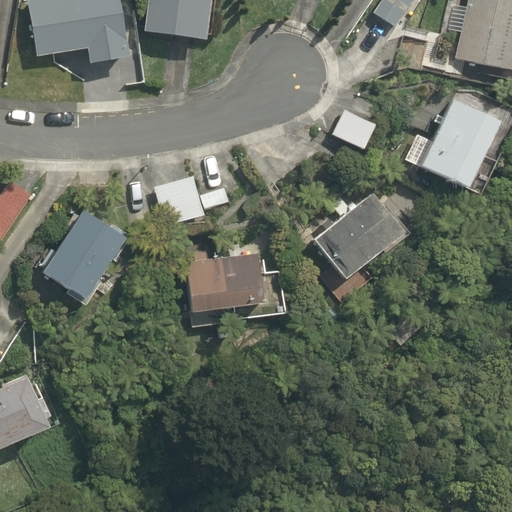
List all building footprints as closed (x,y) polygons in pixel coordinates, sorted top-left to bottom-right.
[(116,0),(55,0),(24,6),(36,68),(82,59),(84,71),(128,62),(116,0)] [(203,49),(210,0),(145,0),(140,41),(203,49)] [(418,0),(385,0),(374,20),(399,34),(418,0)] [(511,0),(469,0),(455,62),(511,75),(511,0)] [(459,101),(435,143),(415,131),(397,162),(445,190),(443,194),(460,203),(504,127),(459,101)] [(380,130),(340,111),(327,140),(366,158),(380,130)] [(191,180),(151,195),(165,233),(203,219),(202,215),(228,206),(221,187),(196,196),(191,180)] [(0,238),(26,201),(7,188),(0,198),(0,238)] [(369,195),(308,244),(346,290),(406,242),(369,195)] [(81,213),(41,280),(89,309),(130,243),(81,213)] [(260,254),(182,267),(191,327),(251,317),(252,327),(288,321),(280,271),(263,273),(260,254)] [(27,391),(0,402),(0,463),(50,442),(27,391)]
